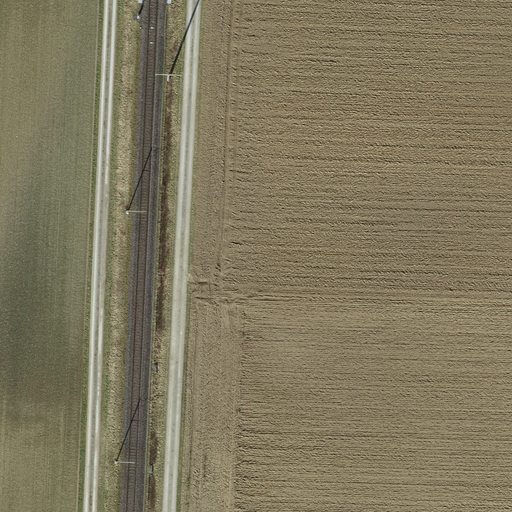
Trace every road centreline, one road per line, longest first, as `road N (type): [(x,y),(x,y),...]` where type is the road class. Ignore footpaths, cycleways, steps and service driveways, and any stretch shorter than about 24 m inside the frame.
road 1 (track): [(173,511),(197,0)]
road 2 (track): [(92,511),(114,0)]
